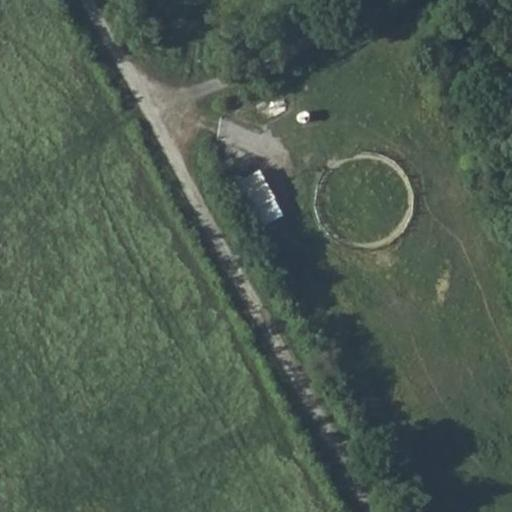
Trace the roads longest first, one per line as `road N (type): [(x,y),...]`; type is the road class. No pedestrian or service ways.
road 1 (track): [(370,511),(86,0)]
road 2 (track): [(149,113),(391,0)]
